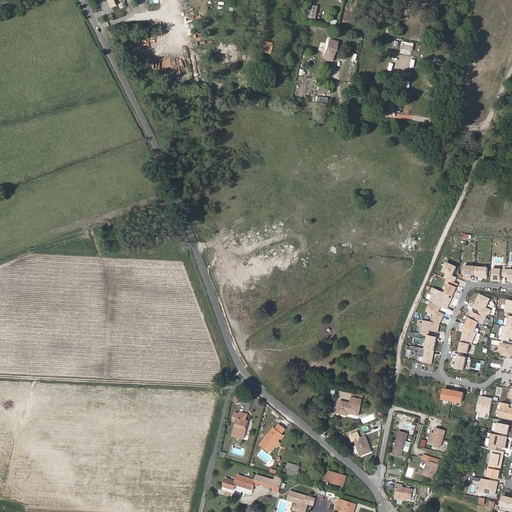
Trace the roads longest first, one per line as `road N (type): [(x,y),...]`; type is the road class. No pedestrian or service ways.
road 1 (residential): [(377,489),(250,378),(152,133),(84,0)]
road 2 (residential): [(511,76),(398,367)]
road 3 (track): [(0,376),(234,391)]
road 4 (residential): [(511,286),(469,284),(439,377)]
road 5 (residential): [(398,367),(377,489)]
